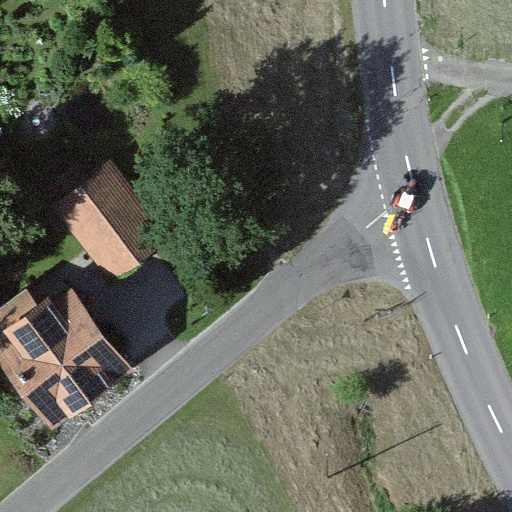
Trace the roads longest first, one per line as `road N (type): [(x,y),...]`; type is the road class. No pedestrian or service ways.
road 1 (unclassified): [(414,189),(36,511)]
road 2 (tertiary): [(511,447),(450,305),(414,189)]
road 3 (tertiary): [(414,189),(385,0)]
road 4 (track): [(391,64),(511,79)]
